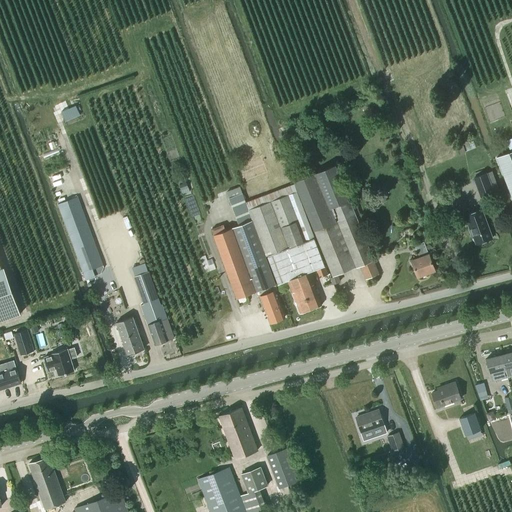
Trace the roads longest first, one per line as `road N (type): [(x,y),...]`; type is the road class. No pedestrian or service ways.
road 1 (tertiary): [(0,445),(511,312)]
road 2 (unclassified): [(0,408),(511,275)]
road 3 (unclassified): [(223,402),(511,331)]
